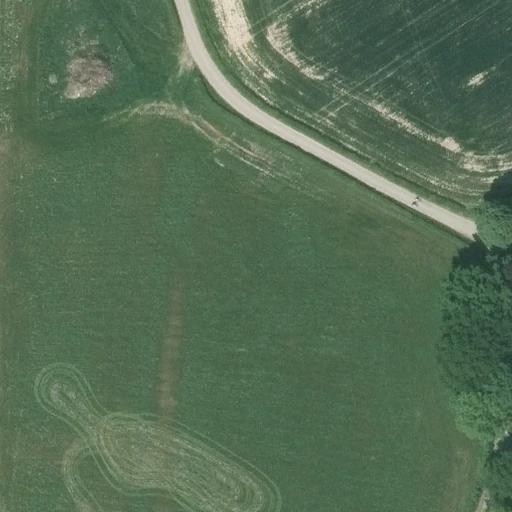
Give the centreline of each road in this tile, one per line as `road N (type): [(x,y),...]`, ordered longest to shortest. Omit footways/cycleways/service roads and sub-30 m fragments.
road 1 (unclassified): [(511,246),(416,204),(268,117),(209,63),(183,0)]
road 2 (unclassified): [(482,511),(496,452),(496,315),(511,259)]
